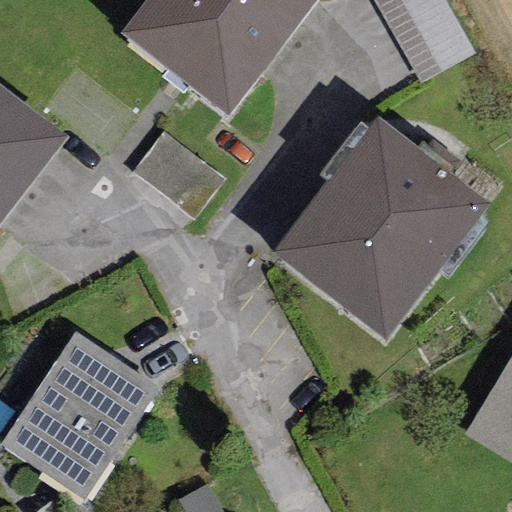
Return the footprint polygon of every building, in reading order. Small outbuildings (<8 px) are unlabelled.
[(316,0),(144,0),(119,33),(228,116),(316,0)] [(474,55),(443,0),(372,0),(420,85),(474,55)] [(0,225),(67,137),(0,86),(0,225)] [(489,204),(376,117),(270,254),(384,341),(489,204)] [(224,181),(162,134),(132,173),(193,221),(224,181)] [(158,389),(74,332),(0,441),(0,446),(82,502),(158,389)] [(511,354),(463,434),(511,464),(511,354)] [(221,511),(205,484),(176,501),(182,511),(221,511)]
